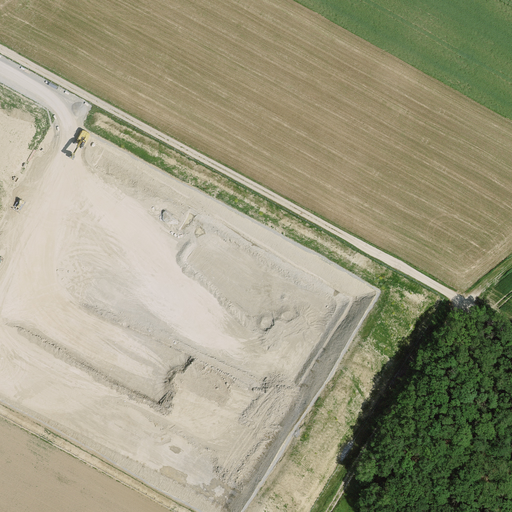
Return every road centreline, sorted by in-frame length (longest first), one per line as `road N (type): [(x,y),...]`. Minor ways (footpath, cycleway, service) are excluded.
road 1 (track): [(511,332),(0,47)]
road 2 (track): [(511,263),(462,300),(329,511)]
